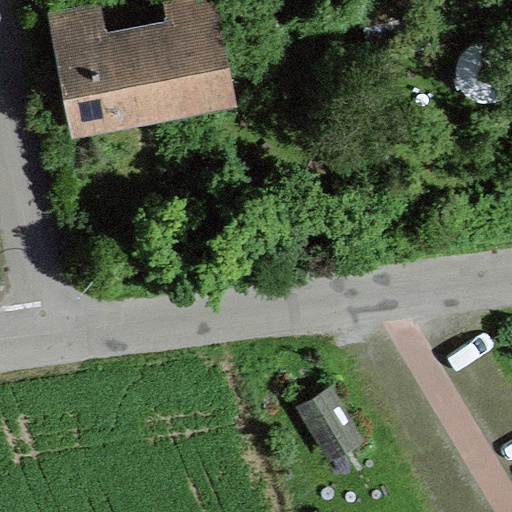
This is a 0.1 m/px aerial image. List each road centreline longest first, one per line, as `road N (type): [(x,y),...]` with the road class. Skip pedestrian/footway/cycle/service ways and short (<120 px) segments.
road 1 (residential): [(511,280),(49,344)]
road 2 (residential): [(0,99),(49,344)]
